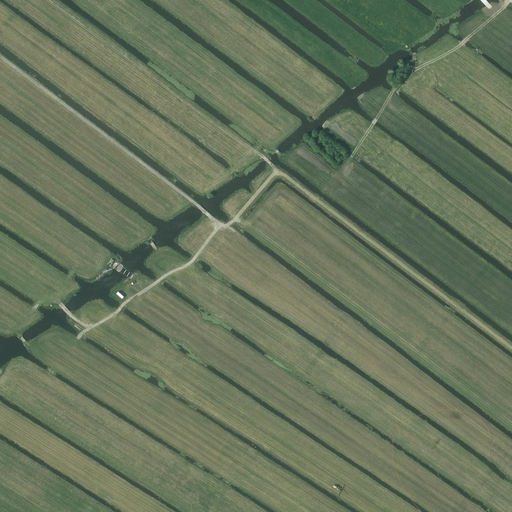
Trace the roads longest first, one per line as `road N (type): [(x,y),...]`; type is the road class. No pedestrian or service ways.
road 1 (track): [(372,339),(0,57)]
road 2 (track): [(511,347),(282,174),(227,227)]
road 3 (track): [(90,328),(189,265),(219,224)]
road 4 (track): [(397,85),(462,44),(507,0)]
road 5 (track): [(19,334),(29,345),(77,339),(90,328),(60,303)]
